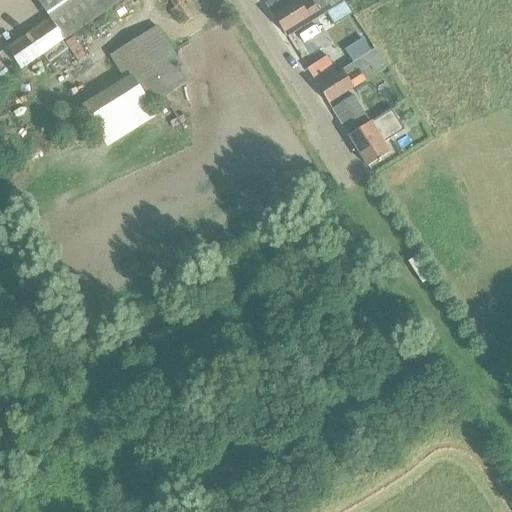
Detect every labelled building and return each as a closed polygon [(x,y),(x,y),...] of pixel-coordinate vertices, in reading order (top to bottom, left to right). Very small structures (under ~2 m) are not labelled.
[(40,0),(51,17),(8,45),(21,65),(64,37),(64,38),(121,0),(40,0)] [(184,1),(184,0),(171,0),(183,18),(192,12),(184,1)] [(331,7),(342,0),(312,0),(303,6),(298,0),(294,0),(290,3),(288,0),(267,0),(264,3),(283,31),(328,3),(331,7)] [(344,2),(326,13),(333,25),(351,15),(344,2)] [(81,106),(102,139),(151,108),(150,106),(185,84),(173,64),(178,61),(156,27),(109,57),(123,79),(81,106)] [(355,56),(376,46),(369,33),(349,43),(355,56)] [(376,47),(338,71),(329,56),(308,68),(317,83),(316,84),(328,103),(376,73),(387,66),(376,47)] [(333,109),(349,135),(348,135),(368,166),(389,152),(382,141),(403,128),(390,108),(369,122),(353,96),(333,109)]
